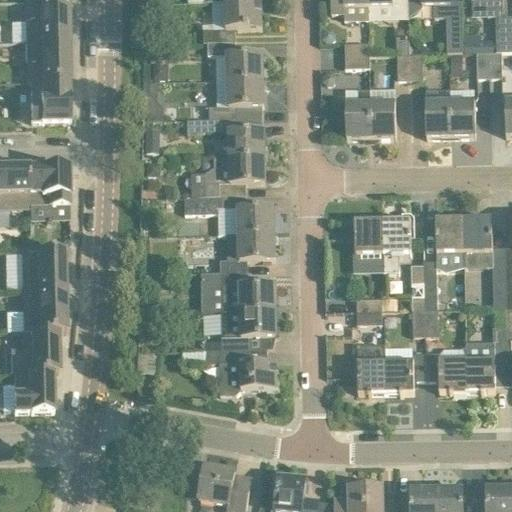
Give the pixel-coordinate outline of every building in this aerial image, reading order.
[(369,25),(369,12),(368,0),(330,0),(331,19),(345,19),(345,26),(369,25)] [(368,0),(369,12),(369,25),(382,25),(381,12),(408,11),(408,0),(368,0)] [(450,7),(449,0),(422,0),(422,11),(434,10),(435,24),(446,24),(447,59),(463,58),(462,6),(450,7)] [(511,57),(511,21),(503,22),(502,0),(471,0),(472,5),(483,5),(483,15),(483,22),(495,22),(496,58),(501,58),(511,57)] [(26,48),(69,47),(69,46),(68,8),(68,6),(66,6),(43,6),(41,6),(41,7),(25,7),(26,48)] [(208,48),(208,49),(235,48),(235,35),(262,34),(262,7),(225,7),(226,34),(203,34),(204,48),(208,48)] [(397,61),(409,61),(409,45),(397,46),(397,61)] [(69,47),(26,48),(26,88),(70,87),(70,86),(69,86),(69,48),(69,47)] [(217,87),(263,86),(263,60),(236,60),(235,48),(208,49),(208,61),(216,61),(217,87)] [(345,49),(345,62),(370,61),(369,48),(345,49)] [(490,83),(490,58),(476,59),(477,84),(490,83)] [(501,58),(496,58),(490,58),(490,83),(502,83),(501,58)] [(422,60),(409,61),(410,86),(423,85),(422,60)] [(370,74),(370,61),(345,62),(345,75),(370,74)] [(410,86),(409,61),(397,61),(398,86),(410,86)] [(210,112),(210,125),(237,125),(237,113),(264,112),(263,86),(217,87),(217,112),(210,112)] [(70,87),(26,88),(30,88),(31,109),(30,109),(31,128),(41,128),(70,127),(70,100),(69,100),(69,88),(70,88),(70,87)] [(475,105),(474,92),(450,93),(451,106),(475,105)] [(371,96),(372,145),(396,144),(395,95),(371,96)] [(358,109),(346,109),(347,145),(372,145),(371,96),(358,96),(358,109)] [(426,108),(426,124),(427,144),(451,143),(451,107),(426,108)] [(476,143),(475,123),(475,107),(451,107),(451,143),(476,143)] [(187,138),(210,138),(229,137),(230,163),(265,163),(264,136),(251,137),(250,125),(237,125),(210,125),(187,125),(187,138)] [(265,189),(265,163),(230,163),(215,164),(215,174),(206,179),(206,202),(247,201),(247,189),(265,189)] [(28,172),(29,215),(30,215),(29,211),(50,211),(69,211),(69,201),(69,171),(41,172),(29,172),(28,172)] [(0,215),(29,215),(28,172),(27,172),(0,172),(0,215)] [(240,240),(275,239),(274,213),(247,214),(247,201),(206,202),(185,202),(185,220),(220,219),(220,215),(239,214),(240,240)] [(411,259),(411,246),(411,219),(402,219),(402,225),(383,225),(383,260),(384,278),(399,278),(399,259),(411,259)] [(506,315),(506,289),(505,253),(492,253),(492,223),(464,224),(464,258),(465,273),(493,272),(493,290),(493,315),(506,315)] [(436,224),(436,244),(436,259),(464,258),(464,224),(436,224)] [(355,260),(383,260),(383,225),(355,226),(355,260)] [(240,266),(227,266),(221,266),(221,279),(248,278),(248,266),(275,266),(275,239),(240,240),(240,266)] [(22,298),(65,297),(65,296),(64,258),(65,258),(65,256),(63,256),(40,257),(40,256),(37,256),(37,257),(21,257),(22,298)] [(425,291),(425,317),(438,316),(437,291),(437,267),(424,267),(424,271),(425,291)] [(411,272),(413,317),(425,317),(425,291),(424,271),(411,272)] [(221,317),(276,316),(276,290),(249,291),(248,278),(221,279),(221,291),(223,291),(223,317),(221,317)] [(65,297),(22,298),(23,337),(21,337),(21,338),(66,337),(66,336),(65,298),(65,297)] [(357,305),(357,318),(382,317),(382,305),(357,305)] [(277,343),(276,316),(221,317),(222,343),(223,356),(250,355),(250,343),(277,343)] [(425,317),(426,342),(439,342),(438,316),(425,317)] [(357,331),(377,330),(383,330),(382,317),(357,318),(357,331)] [(413,342),(426,342),(425,317),(413,317),(413,342)] [(495,385),(508,385),(507,333),(494,334),(494,349),(466,349),(467,366),(468,398),(482,398),(482,399),(485,399),(485,398),(496,397),(495,385)] [(66,337),(21,338),(22,355),(10,355),(11,378),(59,377),(59,376),(58,338),(64,338),(66,338),(66,337)] [(385,350),(378,351),(358,351),(358,400),(369,400),(369,401),(372,401),(372,400),(386,399),(386,367),(385,350)] [(268,355),(250,355),(223,356),(207,356),(207,369),(221,369),(222,400),(220,400),(220,401),(236,401),(241,396),(277,395),(277,367),(268,368),(268,355)] [(414,367),(386,367),(386,399),(400,399),(400,401),(404,401),(404,399),(414,399),(414,387),(427,386),(426,358),(414,359),(414,367)] [(454,398),(468,398),(467,366),(439,366),(439,358),(426,358),(427,386),(439,386),(440,398),(450,398),(450,400),(454,400),(454,398)] [(140,359),(139,376),(156,376),(157,360),(140,359)] [(59,377),(11,378),(11,379),(14,379),(14,400),(14,418),(29,418),(30,418),(53,418),(53,378),(57,378),(59,378),(59,377)] [(246,511),(247,510),(251,490),(234,487),(236,476),(205,471),(199,505),(228,510),(228,511),(246,511)] [(278,483),(277,503),(275,511),(317,511),(319,505),(304,504),(306,485),(278,483)] [(334,511),(382,511),(382,493),(350,493),(350,505),(334,505),(334,511)] [(511,511),(511,493),(487,494),(486,511),(511,511)] [(437,511),(437,495),(411,496),(411,511),(437,511)] [(463,511),(463,495),(462,495),(437,495),(437,511),(463,511)]
